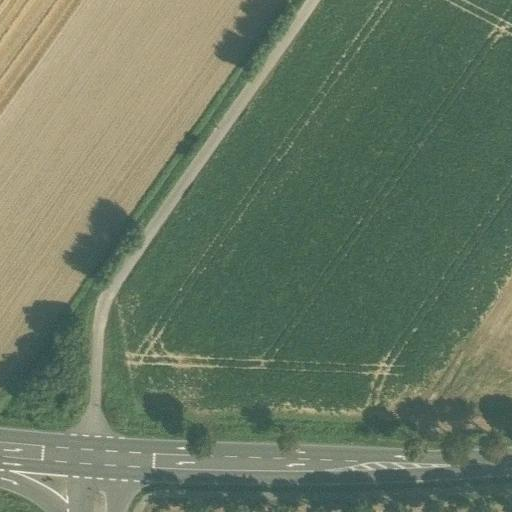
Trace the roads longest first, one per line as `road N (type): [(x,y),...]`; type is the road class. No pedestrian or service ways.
road 1 (track): [(316,0),(242,98),(103,313),(99,458)]
road 2 (secondary): [(511,456),(269,466),(99,458)]
